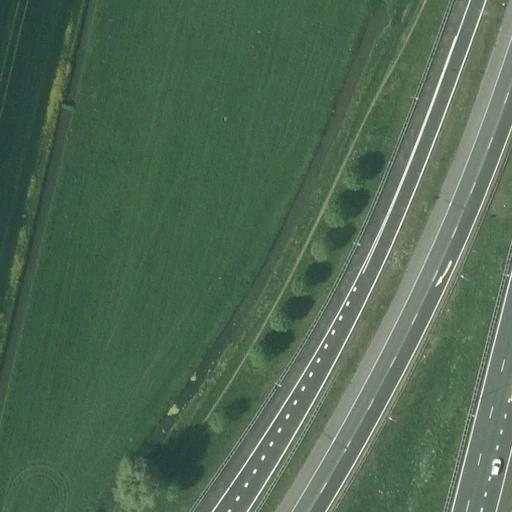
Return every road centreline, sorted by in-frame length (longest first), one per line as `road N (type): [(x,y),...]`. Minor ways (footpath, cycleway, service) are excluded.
road 1 (motorway): [(477,0),(368,275),(232,511)]
road 2 (motorway): [(511,87),(390,368),(306,511)]
road 3 (motorway): [(464,511),(511,325)]
